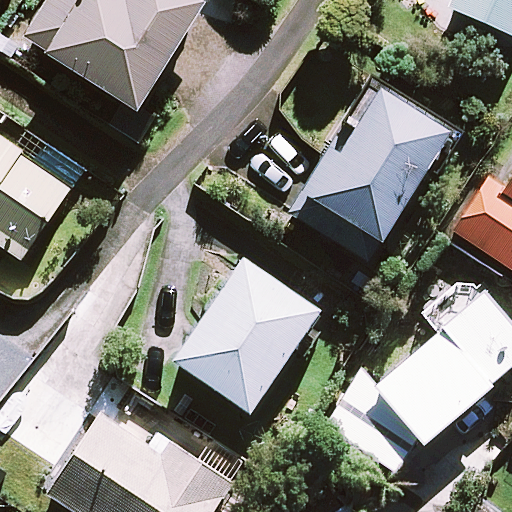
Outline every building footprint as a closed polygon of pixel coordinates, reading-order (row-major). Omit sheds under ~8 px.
[(54,0),(28,43),(143,113),(210,4),(203,0),(133,0),(132,3),(126,0),(54,0)] [(511,34),(511,0),(448,0),(446,5),(511,34)] [(379,239),(424,168),(434,174),(460,134),(438,119),(377,80),(334,147),(329,144),(300,188),(379,239)] [(0,245),(27,264),(77,192),(28,159),(30,155),(0,134),(0,245)] [(511,168),(496,190),(486,183),(454,228),(511,269),(511,168)] [(317,310),(243,258),(172,357),(247,410),(317,310)] [(511,361),(511,322),(482,288),(372,384),(421,441),(511,361)] [(158,456),(95,414),(44,491),(75,511),(208,511),(230,481),(168,440),(158,456)]
